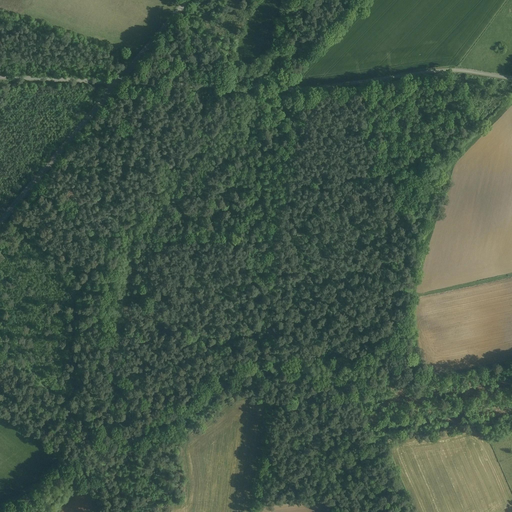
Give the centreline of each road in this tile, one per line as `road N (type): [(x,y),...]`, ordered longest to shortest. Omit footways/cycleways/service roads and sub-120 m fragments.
road 1 (unclassified): [(511,78),(455,68),(301,89),(118,81)]
road 2 (unclassified): [(0,217),(118,81)]
road 3 (track): [(254,511),(267,395)]
